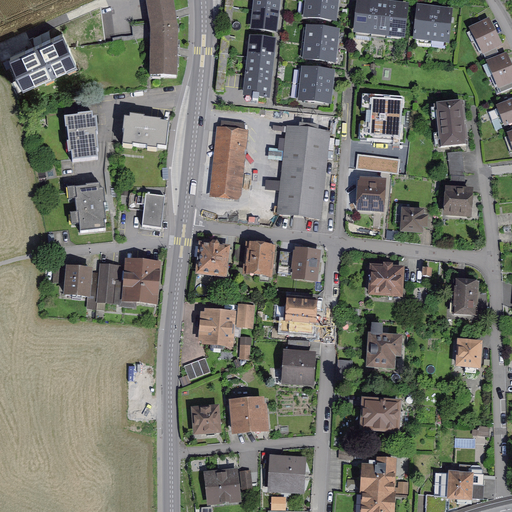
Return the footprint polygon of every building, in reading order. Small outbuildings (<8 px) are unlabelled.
[(155,36),(180,35),(175,0),(164,0),(149,3),(155,36)] [(281,0),(254,0),(253,12),(280,15),(281,0)] [(357,36),(373,38),(376,3),(359,2),(357,36)] [(340,7),(307,3),(305,21),(338,25),(340,7)] [(376,3),(373,38),(390,39),(393,4),(376,3)] [(393,4),(390,39),(408,40),(410,6),(393,4)] [(415,43),(433,44),(437,10),(419,8),(415,43)] [(437,10),(433,44),(451,46),(454,11),(437,10)] [(280,15),(253,12),(251,33),(278,35),(280,15)] [(491,20),(471,30),(485,57),(505,48),(491,20)] [(307,29),(305,45),(339,49),(341,32),(307,29)] [(68,35),(13,58),(26,89),(81,66),(68,35)] [(155,36),(154,80),(180,80),(180,35),(155,36)] [(249,58),(275,61),(277,42),(251,39),(249,58)] [(339,49),(305,45),(303,63),(337,67),(339,49)] [(511,60),(509,54),(489,63),(501,91),(511,86),(511,60)] [(273,80),(275,61),(249,58),(247,77),(273,80)] [(303,70),(301,86),(334,90),(336,73),(303,70)] [(271,101),(273,80),(247,77),(244,98),(271,101)] [(334,90),(301,86),(299,104),(333,108),(334,90)] [(396,129),(396,123),(397,100),(397,96),(374,95),(373,128),(396,129)] [(397,100),(396,123),(404,123),(405,100),(397,100)] [(511,102),(499,107),(508,129),(511,127),(511,102)] [(465,105),(438,107),(441,151),(469,149),(465,105)] [(93,116),(68,119),(72,162),(98,160),(93,116)] [(170,125),(126,122),(124,148),(168,152),(170,125)] [(249,133),(217,130),(210,199),(241,202),(249,133)] [(330,134),(288,130),(278,216),(320,221),(330,134)] [(467,161),(465,150),(449,153),(451,164),(467,161)] [(359,154),(357,168),(399,173),(401,158),(359,154)] [(267,179),(266,187),(279,189),(280,181),(267,179)] [(390,182),(361,180),(358,212),(387,215),(390,182)] [(103,187),(76,192),(83,233),(109,228),(103,187)] [(477,191),(447,190),(446,218),(476,220),(477,191)] [(144,207),(144,192),(132,192),(131,207),(144,207)] [(168,199),(148,196),(144,229),(164,231),(168,199)] [(429,212),(402,211),(401,235),(427,236),(429,212)] [(231,246),(202,243),(199,277),(228,279),(231,246)] [(277,248),(248,245),(245,278),(274,281),(277,248)] [(323,253),(296,251),(293,283),(321,286),(323,253)] [(292,255),(280,254),(278,279),(289,280),(292,255)] [(160,264),(128,262),(125,308),(158,310),(160,264)] [(99,266),(99,272),(97,300),(97,305),(120,307),(123,267),(99,266)] [(407,269),(373,267),(371,299),(405,301),(407,269)] [(62,287),(63,270),(54,269),(53,286),(62,287)] [(99,272),(68,270),(66,297),(97,300),(99,272)] [(433,271),(423,270),(423,279),(432,280),(433,271)] [(483,284),(457,284),(457,318),(482,319),(483,284)] [(319,304),(291,303),(291,326),(318,327),(319,304)] [(238,315),(237,331),(253,332),(254,308),(238,307),(238,315)] [(237,331),(238,315),(204,314),(202,349),(236,351),(237,331)] [(407,338),(368,336),(367,368),(406,369),(407,338)] [(486,343),(458,341),(456,373),(485,374),(486,343)] [(250,348),(240,348),(240,362),(250,362),(250,348)] [(317,356),(287,354),(285,388),(315,390),(317,356)] [(198,364),(203,377),(210,374),(205,361),(198,364)] [(191,366),(196,380),(203,377),(198,364),(191,366)] [(189,382),(196,380),(191,366),(184,369),(189,382)] [(266,399),(233,403),(236,437),(270,433),(266,399)] [(403,403),(364,402),(363,434),(402,435),(403,403)] [(224,408),(194,408),(194,439),(224,439),(224,408)] [(475,438),(488,439),(488,431),(476,430),(475,438)] [(476,447),(476,438),(456,438),(456,446),(476,447)] [(359,451),(339,450),(338,461),(359,461),(359,451)] [(308,460),(272,457),(269,493),(305,496),(308,460)] [(364,493),(398,495),(407,496),(407,483),(399,482),(399,465),(365,463),(364,493)] [(241,493),(239,475),(239,471),(206,473),(209,509),(242,506),(241,493)] [(474,473),(449,473),(447,497),(428,498),(427,511),(445,511),(447,502),(473,501),(474,473)] [(239,475),(241,493),(252,492),(250,474),(239,475)] [(397,511),(398,495),(364,493),(362,511),(397,511)]
